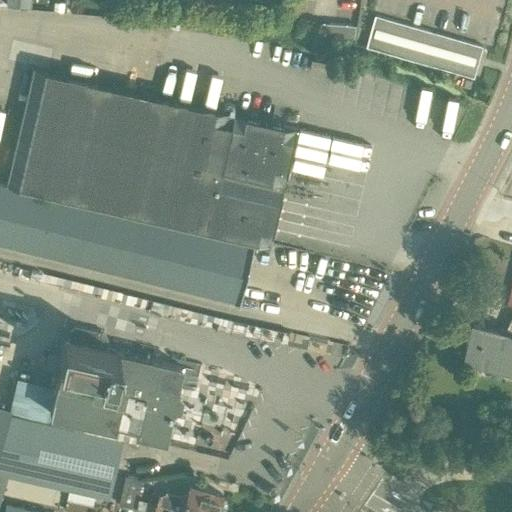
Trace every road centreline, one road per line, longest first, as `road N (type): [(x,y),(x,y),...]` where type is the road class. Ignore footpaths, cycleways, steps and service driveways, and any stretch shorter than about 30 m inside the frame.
road 1 (tertiary): [(295,511),(511,105)]
road 2 (unclassified): [(511,474),(436,477),(408,489),(393,511)]
